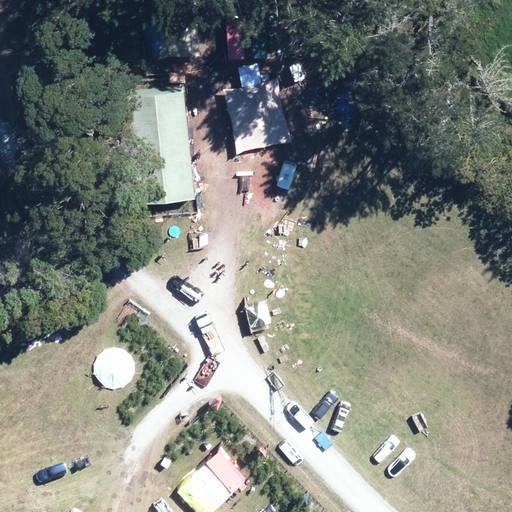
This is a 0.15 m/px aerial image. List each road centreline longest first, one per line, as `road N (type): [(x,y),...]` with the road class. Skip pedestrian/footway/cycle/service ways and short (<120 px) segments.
road 1 (track): [(431,511),(355,469),(222,359),(42,203),(0,142)]
road 2 (track): [(202,82),(224,169),(213,300),(222,359),(142,434)]
